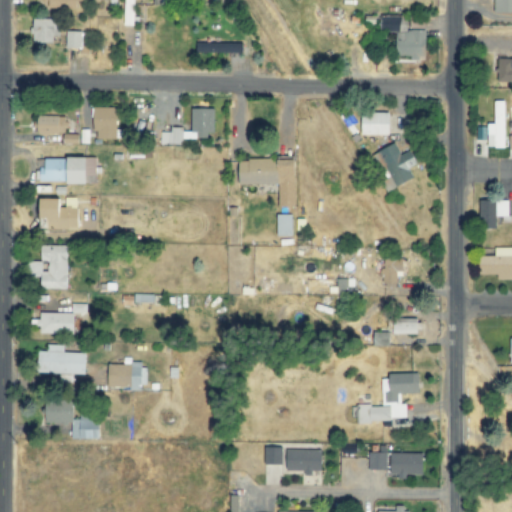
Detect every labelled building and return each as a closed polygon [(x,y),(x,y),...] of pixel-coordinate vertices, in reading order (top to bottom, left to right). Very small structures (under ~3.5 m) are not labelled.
[(422,29),(407,30),(407,16),(381,16),(381,30),(396,30),(396,56),(422,56),(422,29)] [(59,36),(58,19),(33,19),(33,42),(52,42),(52,36),(59,36)] [(65,47),(81,47),(82,31),(66,31),(65,47)] [(242,52),(241,42),(195,43),(196,53),(242,52)] [(497,82),(511,82),(511,58),(497,59),(497,82)] [(487,123),(487,147),(504,147),(504,101),(493,101),(493,123),(487,123)] [(118,108),(93,107),(93,139),(117,139),(118,108)] [(214,109),(191,109),(191,129),(170,129),(170,132),(160,132),(160,144),(182,144),(182,137),(213,137),(214,109)] [(389,113),(362,112),(361,134),(389,135),(389,113)] [(67,117),(35,116),(34,134),(66,134),(67,117)] [(394,186),(413,179),(408,167),(415,164),(410,151),(400,154),(396,143),(380,149),(394,186)] [(96,158),(35,159),(36,183),(87,182),(87,176),(96,176),(96,158)] [(295,207),(295,159),(239,159),(239,184),(278,184),(277,206),(295,207)] [(44,229),(77,229),(78,205),(60,204),(60,199),(40,198),(39,221),(45,221),(44,229)] [(508,200),(478,200),(478,228),(496,228),(497,216),(508,216),(508,200)] [(290,215),(276,215),(277,236),(291,235),(290,215)] [(66,289),(67,246),(40,246),(40,262),(26,262),(26,276),(41,277),(41,289),(66,289)] [(511,247),(494,247),(494,256),(479,256),(479,274),(496,275),(496,279),(511,279),(511,247)] [(381,283),(397,284),(397,276),(402,276),(403,257),(383,256),(381,283)] [(74,313),(39,312),(39,333),(73,334),(74,313)] [(419,334),(420,323),(395,322),(395,334),(419,334)] [(390,332),(373,332),(373,345),(389,346),(390,332)] [(84,353),(63,352),(63,345),(46,345),(46,351),(38,351),(37,373),(84,374),(84,353)] [(144,364),(108,363),(107,387),(143,388),(144,364)] [(99,439),(99,417),(73,417),(73,401),(44,401),(45,423),(70,423),(70,439),(99,439)] [(282,448),(264,447),(264,464),(282,464),(282,448)] [(286,472),(312,472),(312,471),(321,471),(322,450),(286,449),(286,472)] [(386,470),(386,452),(368,452),(368,469),(386,470)] [(390,475),(422,476),(423,453),(390,453),(390,475)]
